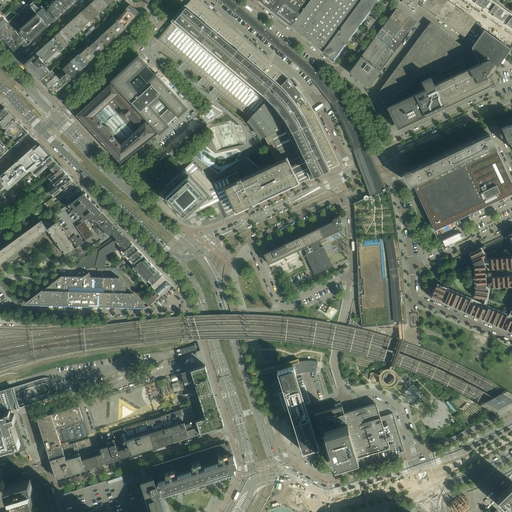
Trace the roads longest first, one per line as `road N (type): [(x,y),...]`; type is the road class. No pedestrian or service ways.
road 1 (residential): [(511,83),(398,133),(371,95),(428,16),(466,44),(483,19)]
road 2 (residential): [(350,273),(304,296),(277,298),(251,242),(341,198)]
road 3 (residential): [(42,464),(28,417),(191,361)]
road 4 (residential): [(59,485),(222,435),(244,443)]
road 5 (secondary): [(179,263),(196,290),(244,443)]
road 6 (residential): [(87,175),(90,188),(181,285),(167,308),(150,313)]
road 7 (residential): [(139,48),(196,107),(117,180)]
road 8 (secondary): [(260,424),(196,252)]
road 9 (residential): [(318,103),(207,0)]
road 10 (residential): [(12,307),(150,313)]
road 11 (residential): [(511,339),(414,298),(411,266)]
road 12 (residential): [(350,273),(333,358),(343,398)]
road 13 (secondary): [(87,175),(179,263)]
road 14 (residential): [(343,398),(371,391),(400,407),(417,463)]
